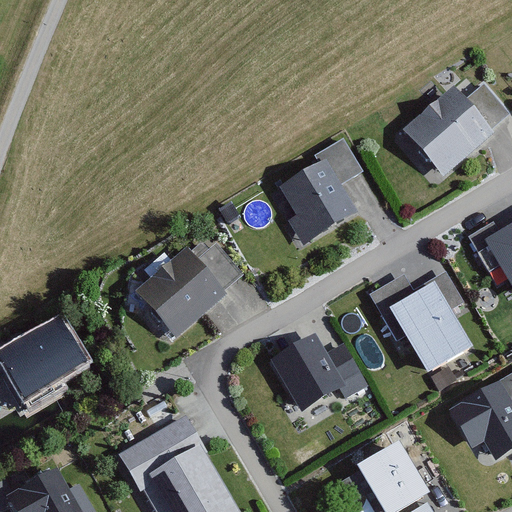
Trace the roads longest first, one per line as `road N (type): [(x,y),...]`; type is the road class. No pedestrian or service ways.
road 1 (residential): [(511,179),(219,356),(218,399),(284,511)]
road 2 (residential): [(0,149),(59,0)]
